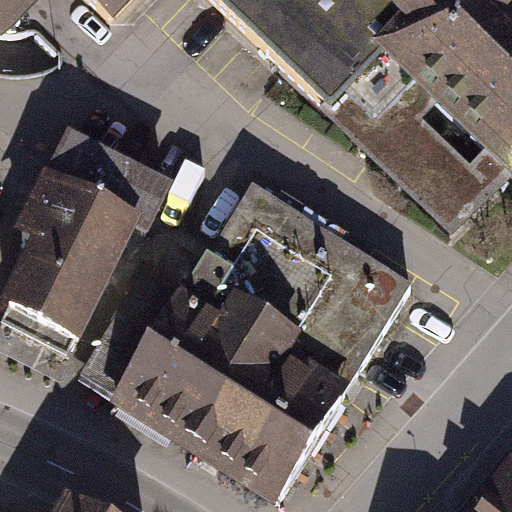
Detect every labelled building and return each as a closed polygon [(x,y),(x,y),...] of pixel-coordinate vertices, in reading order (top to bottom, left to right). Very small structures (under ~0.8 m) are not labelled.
[(0,0),(0,53),(11,64),(72,0),(74,0),(115,40),(153,0),(208,0),(463,246),(511,195),(511,10),(501,0),(444,0),(435,9),(420,1),(409,3),(397,14),(381,0),(0,0)] [(381,0),(397,14),(409,3),(420,1),(435,9),(444,0),(381,0)] [(8,320),(96,358),(171,185),(73,142),(29,244),(39,248),(8,320)] [(289,511),(299,511),(424,283),(254,192),(194,303),(145,277),(79,399),(289,511)] [(511,511),(511,466),(472,511),(511,511)]
